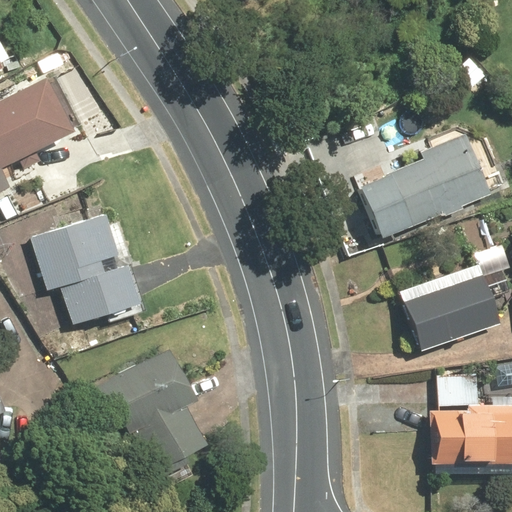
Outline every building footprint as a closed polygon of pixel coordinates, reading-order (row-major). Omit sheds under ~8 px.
[(0,168),(61,137),(33,82),(0,99),(0,192),(2,191),(0,187),(0,168)] [(417,163),(346,191),(368,245),(486,198),(461,135),(413,154),(417,163)] [(95,218),(23,240),(40,293),(52,290),(64,328),(128,308),(116,269),(111,270),(95,218)] [(475,267),(389,294),(408,355),(494,327),(475,267)] [(111,425),(137,477),(192,450),(172,410),(189,402),(163,351),(87,388),(106,427),(111,425)] [(511,467),(511,406),(421,408),(421,468),(511,467)]
